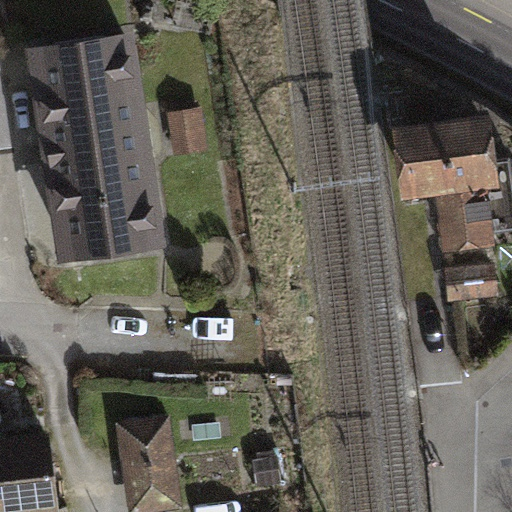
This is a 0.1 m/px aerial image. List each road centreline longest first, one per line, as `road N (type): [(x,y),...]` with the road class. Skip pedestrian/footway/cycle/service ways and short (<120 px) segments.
road 1 (residential): [(0,336),(241,353)]
road 2 (unknown): [(0,186),(24,338)]
road 3 (secondary): [(382,0),(511,68)]
